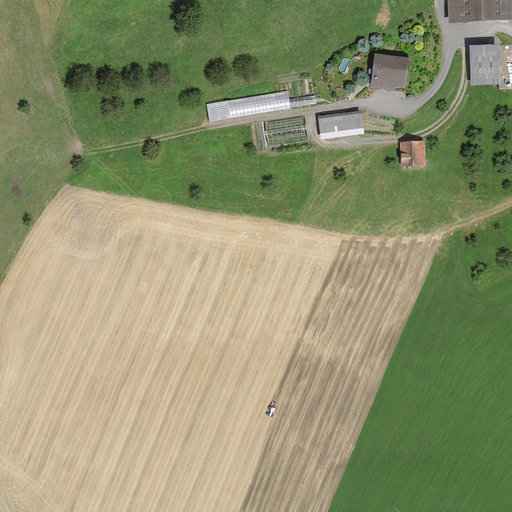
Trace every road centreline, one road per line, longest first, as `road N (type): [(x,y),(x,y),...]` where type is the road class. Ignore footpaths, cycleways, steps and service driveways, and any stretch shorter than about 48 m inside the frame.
road 1 (track): [(81,154),(317,110)]
road 2 (track): [(356,360),(416,313),(470,228),(511,203)]
